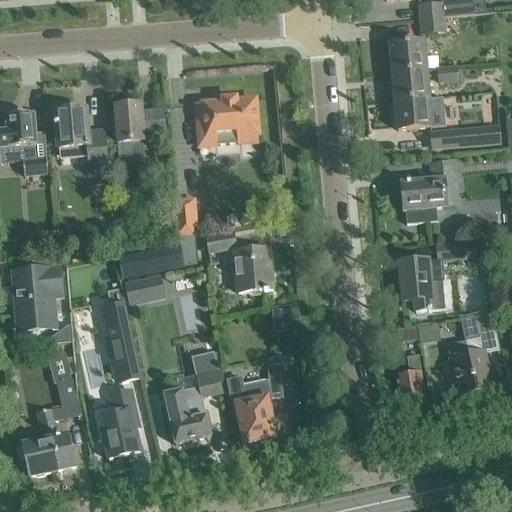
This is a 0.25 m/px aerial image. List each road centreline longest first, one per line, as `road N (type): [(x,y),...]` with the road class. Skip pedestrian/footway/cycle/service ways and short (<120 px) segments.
road 1 (residential): [(378,477),(351,359),(318,22)]
road 2 (residential): [(0,47),(318,22)]
road 3 (residential): [(378,477),(209,511)]
road 4 (tertiary): [(350,511),(511,475)]
road 5 (residential): [(511,448),(378,477)]
